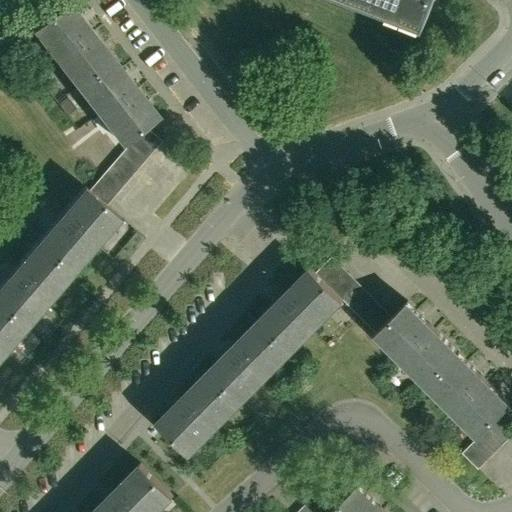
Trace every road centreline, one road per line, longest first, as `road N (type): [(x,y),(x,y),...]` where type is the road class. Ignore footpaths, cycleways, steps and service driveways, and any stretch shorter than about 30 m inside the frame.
road 1 (residential): [(48,511),(262,262),(235,205)]
road 2 (residential): [(14,456),(235,205)]
road 3 (residential): [(231,511),(342,417),(365,418),(382,430),(461,511)]
road 4 (residential): [(270,173),(141,0)]
road 5 (residential): [(511,374),(375,241)]
road 6 (residential): [(270,173),(429,118)]
road 7 (residential): [(511,228),(429,118)]
